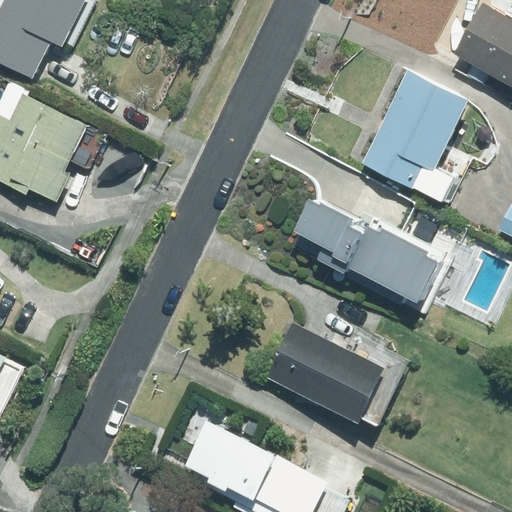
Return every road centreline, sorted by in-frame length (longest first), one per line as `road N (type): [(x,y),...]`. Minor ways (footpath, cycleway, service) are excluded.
road 1 (residential): [(55,511),(293,0)]
road 2 (unknown): [(132,345),(480,511)]
